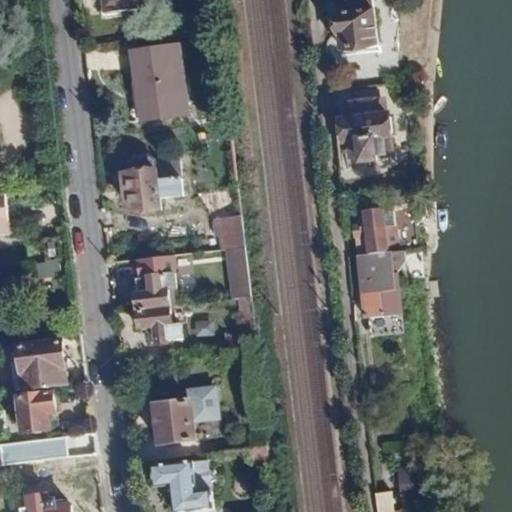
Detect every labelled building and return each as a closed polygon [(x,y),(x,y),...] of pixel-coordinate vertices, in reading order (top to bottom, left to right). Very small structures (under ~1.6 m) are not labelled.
[(142,0),(101,0),(103,16),(144,11),(142,0)] [(363,0),(337,0),(342,49),(378,45),(376,9),(364,10),(363,0)] [(180,45),(130,50),(137,118),(187,113),(180,45)] [(352,158),(360,157),(361,164),(377,162),(376,156),(395,154),(390,114),(385,114),(384,101),(345,106),(347,120),(340,121),(343,143),(350,142),(352,158)] [(159,169),(157,169),(156,160),(147,152),(135,153),(130,160),(132,170),(119,171),(124,211),(164,209),(162,196),(185,194),(182,160),(169,161),(171,180),(160,181),(159,169)] [(5,193),(0,193),(0,237),(10,236),(5,193)] [(389,252),(384,212),(367,214),(368,225),(356,228),(360,256),(389,252)] [(248,247),(244,217),(221,220),(221,223),(216,224),(217,233),(223,233),(225,250),(248,247)] [(41,237),(45,262),(61,260),(58,235),(41,237)] [(389,252),(360,256),(363,318),(402,316),(393,252),(389,252)] [(131,279),(135,311),(166,308),(164,290),(175,289),(172,257),(135,261),(137,279),(131,279)] [(179,323),(168,324),(166,308),(135,311),(136,329),(152,327),(154,341),(181,338),(179,323)] [(12,345),(17,390),(68,384),(63,339),(12,345)] [(54,389),(14,394),(19,434),(50,430),(48,414),(56,413),(54,389)] [(195,425),(193,409),(183,411),(182,399),(150,403),(155,446),(188,442),(186,426),(195,425)] [(269,428),(215,436),(217,451),(253,446),(271,443),(269,428)] [(67,437),(0,445),(0,449),(2,465),(69,457),(67,437)] [(273,459),(271,443),(253,446),(255,461),(273,459)] [(186,511),(213,508),(207,460),(155,466),(157,485),(172,483),(176,511),(186,511)] [(424,467),(400,468),(400,497),(425,497),(424,467)] [(395,511),(393,492),(376,494),(377,511),(395,511)] [(44,493),(24,495),(26,511),(71,511),(71,503),(56,505),(55,497),(45,498),(44,493)]
